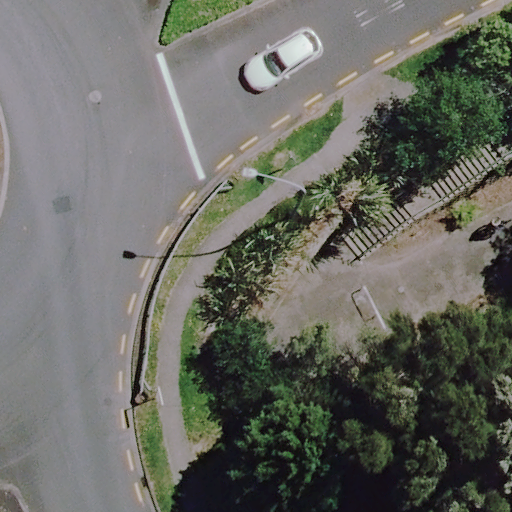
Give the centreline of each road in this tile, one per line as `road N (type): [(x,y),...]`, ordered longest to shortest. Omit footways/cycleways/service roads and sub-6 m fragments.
road 1 (residential): [(387,0),(176,115),(79,190)]
road 2 (secondary): [(27,0),(52,33),(78,110),(79,190)]
road 3 (secondary): [(14,330),(94,511)]
road 4 (secondary): [(79,190),(57,265),(14,330)]
